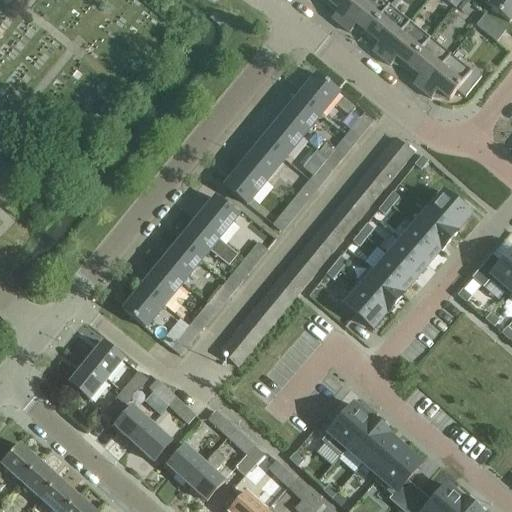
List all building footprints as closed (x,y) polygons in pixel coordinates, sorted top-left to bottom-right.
[(338,13),(332,21),(340,27),(361,0),(327,0),(325,3),(338,13)] [(361,0),(340,27),(350,35),(356,28),(366,36),(388,9),(376,0),(361,0)] [(511,21),(511,0),(461,0),(469,6),(473,0),(479,0),(510,25),(511,21)] [(378,46),(372,54),(381,60),(409,26),(388,9),(366,36),(378,46)] [(505,34),(490,21),(485,17),(476,28),(496,45),(505,34)] [(430,43),(409,26),(381,60),(390,68),(396,61),(408,70),(430,43)] [(450,59),(430,43),(408,70),(419,79),(413,87),(422,94),(450,59)] [(422,94),(431,101),(437,94),(449,103),(457,94),(465,101),(466,100),(465,99),(481,79),(480,75),(477,72),(473,73),(472,72),(470,75),(450,59),(422,94)] [(317,78),(299,101),(320,118),(338,95),(317,78)] [(373,123),(343,99),(333,112),(345,122),(342,126),(350,133),(345,139),(354,146),(373,123)] [(299,101),(280,123),(302,140),(320,118),(299,101)] [(280,123),(262,145),(284,162),(302,140),(280,123)] [(345,139),(334,153),(326,146),(319,154),(336,168),(354,146),(345,139)] [(413,156),(395,141),(387,151),(405,166),(413,156)] [(262,145),(244,167),(265,184),(284,162),(262,145)] [(405,166),(387,151),(380,160),(398,175),(405,166)] [(336,168),(319,154),(319,155),(317,154),(300,175),(309,183),(318,190),(336,168)] [(428,164),(422,158),(414,167),(421,173),(428,164)] [(398,175),(380,160),(372,170),(390,185),(398,175)] [(35,188),(50,202),(70,181),(56,167),(41,176),(35,188)] [(265,184),(244,167),(226,189),(247,207),(265,184)] [(390,185),(372,170),(364,179),(383,194),(390,185)] [(383,194),(364,179),(357,188),(375,203),(383,194)] [(318,190),(309,183),(291,205),(300,212),(318,190)] [(375,203),(357,188),(349,198),(368,213),(375,203)] [(399,199),(392,194),(385,203),(391,208),(399,199)] [(443,195),(428,212),(455,235),(456,235),(470,218),(443,195)] [(360,222),(368,213),(349,198),(342,207),(360,222)] [(237,219),(231,214),(216,202),(197,224),(218,242),(237,219)] [(391,208),(385,203),(377,212),(384,217),(391,208)] [(300,212),(291,205),(277,221),(286,229),(300,212)] [(360,222),(342,207),(334,216),(353,231),(360,222)] [(250,250),(263,234),(256,229),(263,221),(252,212),(233,236),(250,250)] [(428,212),(414,228),(441,252),(441,253),(457,235),(456,235),(455,235),(428,212)] [(353,231),(334,216),(327,226),(345,241),(353,231)] [(179,246),(200,264),(218,242),(197,224),(179,246)] [(338,250),(345,241),(327,226),(319,235),(338,250)] [(373,231),(366,226),(359,235),(366,240),(373,231)] [(414,228),(401,243),(428,267),(441,252),(414,228)] [(330,259),(338,250),(319,235),(312,245),(330,259)] [(360,235),(352,244),(359,250),(366,241),(360,235)] [(401,243),(388,259),(415,282),(428,267),(401,243)] [(258,245),(244,262),(244,263),(253,270),(267,253),(258,245)] [(330,259),(312,245),(304,254),(323,269),(330,259)] [(179,246),(161,268),(182,286),(200,264),(179,246)] [(509,294),(511,290),(511,253),(502,266),(492,257),(472,281),(483,290),(489,283),(507,298),(510,294),(509,294)] [(323,269),(304,254),(297,263),(315,278),(323,269)] [(347,264),(340,259),(333,268),(339,273),(340,273),(347,264)] [(375,273),(374,274),(401,298),(402,297),(415,282),(388,259),(375,273)] [(244,263),(230,279),(226,285),(235,292),(253,270),(244,263)] [(307,287),(315,278),(297,263),(289,272),(307,287)] [(143,290),(164,308),(182,286),(161,268),(143,290)] [(339,273),(333,268),(326,277),(333,282),(340,273),(339,273)] [(374,274),(375,273),(371,270),(356,287),(387,314),(386,315),(387,316),(403,298),(402,297),(401,298),(374,274)] [(300,297),(307,287),(289,272),(282,282),(300,297)] [(300,297),(282,282),(274,291),(292,306),(300,297)] [(208,307),(216,314),(235,292),(226,285),(208,307)] [(387,314),(356,287),(341,305),(372,331),(386,315),(387,314)] [(145,330),(158,315),(164,308),(143,290),(124,313),(145,330)] [(292,306),(274,291),(266,301),(285,315),(292,306)] [(471,299),(463,292),(457,298),(466,306),(471,299)] [(277,325),(285,315),(266,301),(259,310),(277,325)] [(190,329),(198,336),(216,314),(208,307),(190,329)] [(277,325),(259,310),(251,319),(270,334),(277,325)] [(499,323),(490,315),(485,322),(494,330),(499,323)] [(270,334),(251,319),(244,329),(262,343),(270,334)] [(180,321),(174,329),(162,344),(180,359),(198,336),(190,329),(180,321)] [(255,353),(262,343),(244,329),(236,338),(255,353)] [(511,334),(507,330),(501,336),(510,344),(511,341),(511,334)] [(247,362),(255,353),(236,338),(229,347),(247,362)] [(103,345),(86,366),(106,383),(124,362),(103,345)] [(247,362),(229,347),(221,356),(240,371),(247,362)] [(89,404),(106,383),(86,366),(69,387),(89,404)] [(121,395),(130,402),(147,382),(138,374),(121,395)] [(168,409),(176,401),(156,383),(148,391),(160,402),(155,408),(162,415),(168,409)] [(112,423),(125,408),(130,402),(121,395),(116,400),(103,415),(112,423)] [(195,419),(176,401),(168,409),(188,427),(195,419)] [(370,423),(353,408),(321,444),(340,460),(346,453),(345,452),(370,423)] [(130,412),(127,415),(114,430),(134,448),(149,430),(130,412)] [(215,414),(208,423),(227,441),(235,432),(215,414)] [(371,422),(370,423),(345,452),(346,453),(362,466),(387,437),(388,438),(389,437),(371,422)] [(154,465),(167,450),(169,448),(149,430),(134,448),(154,465)] [(235,432),(227,441),(246,458),(235,470),(245,479),(264,457),(235,432)] [(388,438),(387,437),(362,466),(378,480),(379,481),(404,451),(388,438)] [(21,485),(39,465),(19,448),(1,468),(21,485)] [(167,469),(186,487),(203,468),(183,450),(167,469)] [(422,467),(404,451),(379,481),(378,480),(374,483),(392,498),(389,502),(400,511),(403,511),(420,494),(408,484),(422,467)] [(206,504),(220,490),(224,485),(212,474),(222,463),(214,456),(203,468),(186,487),(206,504)] [(303,464),(295,456),(289,462),(297,470),(303,464)] [(59,483),(39,465),(21,485),(41,503),(59,483)] [(287,491),(294,483),(275,465),(267,473),(287,491)] [(59,483),(41,503),(51,511),(67,511),(78,500),(59,483)] [(294,483),(287,491),(301,504),(294,511),(312,511),(319,505),(294,483)] [(337,495),(329,487),(323,493),(332,501),(337,495)] [(464,503),(447,488),(432,505),(420,494),(403,511),(457,511),(464,504),(464,503)] [(337,495),(332,501),(341,510),(346,504),(337,495)] [(264,511),(247,496),(231,511),(264,511)] [(67,511),(91,511),(78,500),(67,511)] [(475,511),(464,502),(464,503),(464,504),(457,511),(475,511)]
